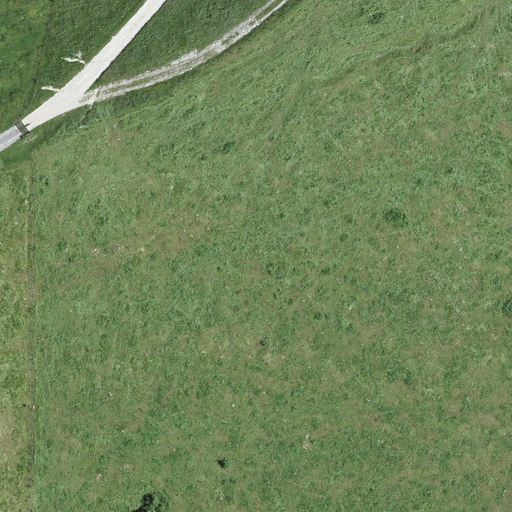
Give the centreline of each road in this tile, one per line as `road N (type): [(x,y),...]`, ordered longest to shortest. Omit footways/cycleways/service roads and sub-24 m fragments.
road 1 (track): [(279,0),(195,58),(58,104)]
road 2 (track): [(152,0),(58,104)]
